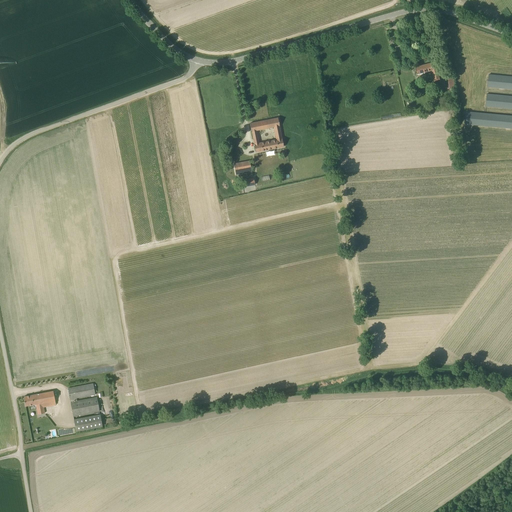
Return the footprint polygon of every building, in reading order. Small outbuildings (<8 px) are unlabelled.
[(441,84),(437,68),(438,68),(436,62),(415,67),(417,74),(425,72),(431,70),(435,86),(441,84)] [(453,74),(451,75),(446,76),(447,88),(455,87),(453,74)] [(511,88),(511,76),(489,74),(487,86),(511,88)] [(511,108),(511,96),(487,94),(486,106),(511,108)] [(511,128),(511,115),(466,112),(465,124),(511,128)] [(255,144),(256,152),(283,147),(282,139),(279,126),(278,118),(251,123),(252,131),(275,127),(277,139),(255,144)] [(233,165),(234,172),(242,170),(242,172),(250,170),(248,162),(233,165)] [(241,180),(243,187),(255,185),(254,178),(241,180)] [(77,400),(76,398),(95,395),(93,383),(68,388),(73,416),(100,412),(97,397),(77,400)] [(55,405),(53,391),(23,397),(25,406),(36,404),(38,414),(44,413),(43,408),(55,405)] [(76,431),(102,426),(100,414),(74,419),(76,431)]
